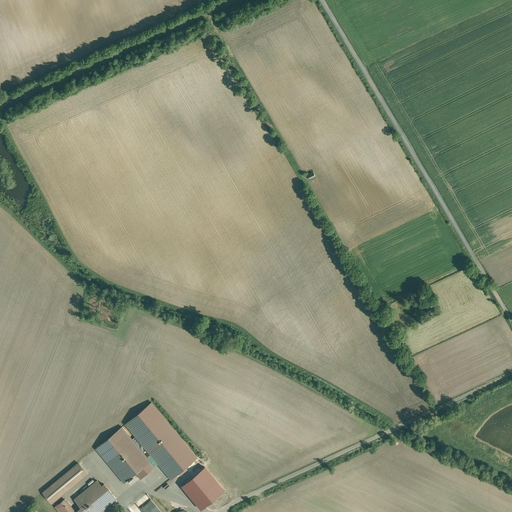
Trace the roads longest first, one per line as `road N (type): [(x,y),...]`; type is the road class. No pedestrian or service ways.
road 1 (track): [(511,322),(321,0)]
road 2 (track): [(208,11),(375,292)]
road 3 (residential): [(511,374),(225,511)]
road 4 (residential): [(234,0),(0,105)]
